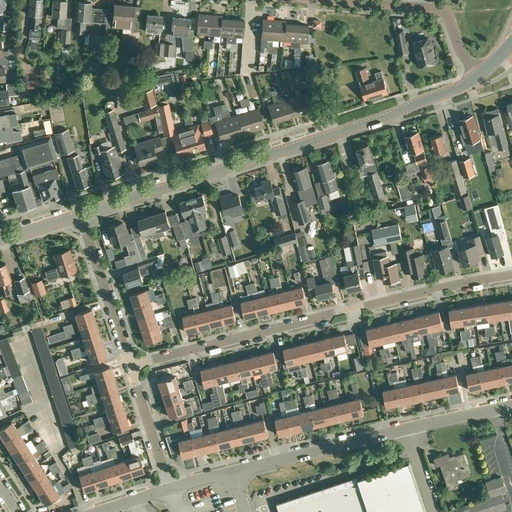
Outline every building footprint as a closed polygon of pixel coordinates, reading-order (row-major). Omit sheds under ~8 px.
[(0,0),(0,29),(9,30),(10,11),(5,10),(5,0),(0,0)] [(41,15),(42,0),(27,0),(27,14),(31,14),(29,28),(30,28),(30,30),(29,38),(39,39),(40,31),(34,30),(35,29),(41,29),(41,22),(39,22),(40,15),(41,15)] [(65,16),(66,0),(63,0),(52,0),(51,15),(53,15),(53,17),(57,18),(57,28),(64,28),(65,17),(65,16)] [(76,1),(75,17),(71,17),(70,31),(85,33),(86,20),(97,21),(98,9),(91,8),(91,2),(76,1)] [(122,28),(124,5),(114,4),(113,13),(107,13),(106,26),(122,28)] [(138,32),(139,17),(133,16),(134,6),(124,5),(122,28),(131,28),(131,31),(138,32)] [(197,34),(208,35),(210,15),(198,14),(197,34)] [(160,34),(161,27),(162,16),(147,15),(146,26),(145,32),(160,34)] [(222,16),(210,15),(208,35),(220,36),(222,18),(222,16)] [(182,50),(194,49),(192,38),(193,29),(189,29),(190,19),(173,17),(172,28),(171,35),(181,36),(182,50)] [(230,48),(233,19),(222,18),(220,36),(226,36),(225,48),(230,48)] [(244,20),(233,19),(230,48),(235,49),(236,37),(243,38),(244,20)] [(271,53),(272,46),(272,40),(274,20),(262,19),(261,39),(267,40),(266,45),(267,45),(267,53),(271,53)] [(284,41),(286,23),(286,21),(274,20),(272,40),(281,41),(284,41)] [(297,24),(286,23),(284,41),(290,41),(290,48),(295,48),(297,24)] [(299,49),(300,42),(307,43),(308,25),(297,24),(295,48),(299,49)] [(406,41),(404,29),(395,31),(400,55),(408,54),(408,52),(412,52),(409,40),(406,41)] [(69,43),(70,30),(62,30),(61,43),(62,43),(62,48),(68,49),(69,43)] [(12,33),(12,35),(13,41),(22,40),(21,33),(12,33)] [(93,52),(99,51),(103,51),(105,35),(88,33),(87,45),(93,46),(93,52)] [(432,49),(429,38),(413,43),(420,66),(436,62),(435,58),(438,57),(435,48),(432,49)] [(0,60),(9,59),(9,60),(15,59),(14,51),(8,51),(2,51),(1,41),(0,40),(0,60)] [(163,60),(164,43),(156,43),(154,54),(155,54),(154,59),(163,60)] [(172,56),(173,44),(164,43),(163,60),(171,61),(172,56)] [(324,60),(323,57),(321,57),(321,59),(321,58),(322,61),(320,61),(321,67),(319,67),(321,79),(320,80),(323,96),(331,94),(323,60),(324,60)] [(10,68),(9,60),(9,59),(0,60),(0,80),(5,80),(4,69),(10,68)] [(80,74),(87,72),(85,65),(79,67),(80,74)] [(369,82),(367,79),(369,78),(365,68),(355,71),(359,81),(365,100),(388,93),(381,71),(375,73),(377,80),(369,82)] [(172,72),(153,76),(155,85),(174,81),(172,72)] [(21,94),(41,93),(39,79),(20,81),(21,94)] [(0,103),(8,102),(7,96),(19,95),(18,83),(6,84),(6,89),(0,90),(0,103)] [(156,104),(153,91),(151,84),(144,86),(145,90),(139,92),(142,103),(143,102),(144,108),(156,104)] [(284,118),(276,95),(275,90),(270,92),(272,97),(274,103),(267,105),(273,122),(284,118)] [(301,95),(307,114),(317,110),(311,91),(304,94),(301,95)] [(137,96),(129,93),(127,100),(134,102),(137,96)] [(295,115),(289,98),(283,100),(281,94),(276,95),(284,118),(295,115)] [(301,95),(289,98),(295,115),(295,117),(307,114),(301,95)] [(241,107),(250,104),(247,98),(239,100),(241,107)] [(160,116),(163,131),(164,136),(175,134),(169,103),(157,105),(159,116),(160,116)] [(231,135),(223,112),(221,105),(221,104),(212,107),(215,115),(219,114),(221,120),(214,122),(220,139),(231,135)] [(160,116),(159,116),(157,107),(135,113),(123,117),(125,124),(139,119),(140,122),(155,117),(155,120),(158,132),(163,131),(160,116)] [(0,127),(19,124),(15,108),(3,111),(3,114),(0,114),(0,127)] [(248,112),(254,131),(265,127),(259,108),(248,112)] [(488,134),(494,133),(498,150),(508,147),(504,130),(498,108),(482,113),(488,134)] [(100,145),(93,148),(94,153),(97,152),(106,179),(123,173),(116,152),(126,149),(113,109),(103,112),(114,147),(102,151),(100,145)] [(242,132),(237,115),(230,117),(228,111),(223,112),(231,135),(242,132)] [(56,125),(54,112),(38,115),(39,120),(46,119),(48,127),(56,125)] [(243,134),(254,131),(248,112),(237,115),(242,132),(243,134)] [(463,125),(459,126),(465,144),(481,139),(479,132),(474,116),(472,117),(470,116),(468,116),(467,118),(461,120),(463,125)] [(204,135),(212,133),(209,121),(200,123),(204,135)] [(11,140),(21,138),(20,131),(20,130),(19,124),(0,127),(0,140),(4,139),(5,143),(11,141),(11,140)] [(192,152),(205,148),(198,125),(184,129),(185,132),(186,132),(192,152)] [(50,134),(53,133),(52,127),(33,131),(34,134),(35,138),(50,135),(50,134)] [(53,133),(54,135),(59,153),(60,154),(74,150),(67,129),(53,133)] [(178,156),(192,152),(186,132),(185,132),(172,136),(178,156)] [(423,154),(421,150),(424,149),(419,132),(406,136),(411,153),(415,152),(416,156),(415,156),(418,163),(414,164),(414,163),(406,165),(409,174),(416,171),(417,170),(420,169),(423,178),(426,178),(427,181),(434,179),(433,175),(432,176),(429,166),(427,161),(428,161),(426,153),(423,154)] [(449,154),(448,150),(443,134),(430,138),(435,154),(442,152),(443,156),(449,154)] [(33,170),(43,202),(44,202),(44,201),(51,199),(52,200),(59,198),(59,196),(60,196),(55,177),(59,176),(56,166),(55,166),(54,162),(58,161),(50,135),(35,138),(35,139),(19,143),(22,153),(21,154),(25,169),(26,172),(28,172),(33,170)] [(140,165),(156,160),(154,151),(162,149),(159,137),(134,145),(140,165)] [(368,145),(366,144),(362,145),(361,147),(360,147),(361,148),(356,150),(361,165),(365,164),(375,198),(384,195),(374,161),(369,144),(368,145)] [(495,168),(491,151),(485,153),(489,172),(495,170),(497,177),(505,175),(503,166),(495,168)] [(0,176),(7,174),(25,169),(21,154),(19,154),(0,159),(0,176)] [(86,166),(82,167),(78,154),(66,157),(76,189),(91,184),(86,166)] [(339,187),(335,176),(330,159),(316,164),(322,180),(324,188),(328,187),(329,190),(339,187)] [(456,195),(466,192),(461,173),(457,159),(447,163),(451,176),(456,195)] [(459,162),(464,177),(475,174),(470,159),(459,162)] [(301,200),(292,203),(299,224),(311,220),(306,206),(317,202),(314,195),(311,184),(306,167),(292,172),(298,188),(298,189),(301,188),(304,197),(302,197),(303,199),(301,200)] [(41,203),(43,202),(33,170),(28,172),(26,172),(25,169),(7,174),(18,210),(35,204),(35,206),(42,204),(41,203)] [(398,180),(396,180),(402,200),(413,197),(407,177),(403,179),(398,180)] [(256,188),(250,190),(253,201),(260,199),(272,195),(273,200),(271,200),(276,215),(286,212),(282,199),(279,188),(274,189),(271,181),(263,183),(264,185),(256,188)] [(342,193),(328,196),(329,203),(344,200),(342,193)] [(229,194),(220,197),(226,214),(231,213),(232,218),(244,214),(238,195),(230,198),(229,194)] [(326,194),(317,197),(320,209),(321,209),(323,215),(328,214),(326,207),(330,206),(326,194)] [(463,210),(472,208),(469,195),(459,197),(463,210)] [(203,196),(192,199),(201,229),(210,226),(205,210),(207,209),(203,196)] [(186,220),(180,222),(185,238),(193,236),(193,237),(203,234),(201,229),(192,199),(180,203),(185,217),(184,217),(186,220)] [(431,208),(430,208),(430,209),(433,218),(434,218),(443,215),(440,205),(431,208)] [(165,211),(152,215),(160,237),(165,235),(163,229),(170,227),(165,211)] [(145,215),(138,217),(138,219),(143,235),(151,233),(153,239),(160,237),(152,215),(146,217),(145,215)] [(443,215),(434,218),(436,222),(441,239),(451,236),(450,236),(446,219),(444,215),(443,215)] [(123,223),(109,227),(115,246),(126,243),(130,255),(124,256),(114,260),(117,267),(127,264),(136,261),(141,260),(134,239),(130,240),(128,234),(127,234),(123,223)] [(179,223),(173,225),(178,240),(179,240),(181,246),(187,244),(185,238),(184,238),(179,223)] [(399,224),(372,229),(375,245),(389,242),(396,240),(402,239),(399,224)] [(234,229),(226,232),(231,246),(239,243),(234,229)] [(493,256),(504,253),(497,229),(493,230),(494,235),(487,237),(493,256)] [(346,230),(342,236),(351,243),(355,237),(346,230)] [(297,242),(298,242),(295,233),(295,232),(274,238),(276,248),(281,247),(286,245),(297,242)] [(226,235),(217,238),(223,255),(231,252),(226,235)] [(140,236),(134,238),(141,257),(142,260),(148,258),(147,255),(140,236)] [(464,264),(479,260),(476,250),(483,248),(480,236),(470,239),(472,246),(460,249),(464,264)] [(305,244),(297,246),(301,262),(309,260),(309,258),(316,256),(314,249),(307,251),(305,244)] [(357,268),(356,264),(362,263),(358,244),(348,246),(344,247),(347,262),(349,274),(344,275),(349,292),(362,289),(360,279),(365,278),(363,267),(357,268)] [(443,248),(432,251),(436,266),(439,265),(441,271),(454,268),(448,248),(447,246),(443,248)] [(413,248),(400,251),(405,272),(411,271),(412,277),(426,274),(422,254),(415,256),(413,248)] [(56,268),(44,272),(47,280),(50,280),(54,278),(59,276),(76,271),(69,250),(52,255),(56,268)] [(400,280),(397,270),(402,269),(400,262),(396,263),(396,264),(389,265),(386,251),(373,254),(377,272),(383,270),(386,283),(400,280)] [(164,253),(145,259),(148,266),(155,263),(164,260),(164,253)] [(332,255),(325,257),(325,258),(326,263),(328,269),(335,267),(332,255)] [(203,260),(194,262),(195,265),(197,272),(205,269),(203,260)] [(5,263),(0,265),(0,289),(1,294),(9,291),(6,282),(11,280),(5,263)] [(236,264),(229,266),(232,278),(238,277),(239,276),(239,275),(236,266),(236,264)] [(138,268),(123,273),(128,287),(143,282),(141,275),(149,273),(147,266),(139,268),(138,268)] [(297,287),(290,289),(294,306),(307,303),(303,286),(302,286),(301,280),(298,272),(294,273),(296,282),(297,287)] [(314,276),(306,278),(310,295),(317,294),(319,299),(335,295),(331,281),(329,273),(323,274),(325,283),(317,285),(314,276)] [(24,277),(13,281),(18,294),(17,294),(20,304),(32,300),(29,291),(24,277)] [(275,277),(275,278),(277,286),(275,287),(277,292),(278,292),(282,309),(294,306),(290,289),(282,291),(281,285),(281,284),(279,277),(275,277)] [(42,279),(30,283),(35,297),(46,293),(42,279)] [(249,299),(242,301),(246,318),(258,315),(254,298),(253,293),(252,292),(250,284),(246,285),(249,299)] [(147,289),(131,295),(135,307),(151,301),(147,289)] [(220,291),(211,293),(213,302),(222,300),(220,291)] [(270,312),(282,309),(278,292),(277,292),(266,295),(270,312)] [(266,295),(254,298),(258,315),(270,312),(266,295)] [(68,298),(60,301),(62,309),(71,307),(76,305),(73,296),(68,298)] [(511,305),(511,300),(499,302),(502,319),(509,318),(511,332),(511,305)] [(151,301),(135,307),(139,319),(155,313),(151,301)] [(489,320),(502,319),(499,302),(487,303),(489,320)] [(232,303),(220,307),(224,324),(236,320),(232,303)] [(487,303),(474,305),(477,322),(489,320),(487,303)] [(474,305),(462,307),(465,324),(469,324),(477,322),(474,305)] [(220,307),(208,310),(212,327),(224,324),(220,307)] [(462,307),(450,309),(452,326),(464,324),(465,330),(460,331),(462,340),(460,340),(460,345),(461,348),(467,347),(466,339),(467,339),(466,330),(465,324),(462,307)] [(91,308),(75,314),(79,326),(95,320),(91,308)] [(200,312),(196,313),(200,330),(212,327),(208,310),(200,312)] [(440,311),(427,314),(432,331),(444,328),(440,311)] [(155,313),(139,319),(143,330),(159,325),(155,313)] [(170,313),(162,316),(163,319),(166,328),(168,327),(174,325),(171,316),(170,313)] [(195,313),(183,316),(187,333),(200,330),(196,313),(195,313)] [(427,314),(415,317),(420,334),(426,332),(428,338),(433,336),(432,331),(427,314)] [(415,317),(403,320),(411,351),(410,351),(412,359),(417,357),(415,350),(413,342),(420,340),(419,334),(420,334),(415,317)] [(95,320),(79,326),(82,338),(99,332),(95,320)] [(403,320),(391,323),(396,340),(401,338),(403,345),(404,344),(406,352),(410,351),(411,351),(403,320)] [(391,323),(380,326),(384,343),(396,340),(391,323)] [(159,325),(143,330),(147,343),(163,337),(159,325)] [(35,328),(31,330),(33,335),(43,332),(41,326),(35,328)] [(380,326),(367,329),(371,346),(384,343),(380,326)] [(470,330),(466,330),(467,339),(468,347),(474,346),(473,338),(471,338),(470,330)] [(43,332),(33,335),(35,340),(45,337),(43,332)] [(99,332),(82,338),(86,349),(102,344),(99,332)] [(345,333),(332,337),(336,353),(349,350),(348,345),(357,343),(354,332),(345,334),(345,333)] [(7,337),(0,340),(0,349),(1,352),(11,348),(7,337)] [(45,337),(35,340),(36,345),(47,342),(45,337)] [(332,337),(320,340),(324,357),(336,353),(332,337)] [(320,340),(308,343),(312,360),(324,357),(320,340)] [(47,342),(36,345),(38,350),(48,347),(47,342)] [(300,363),(312,360),(308,343),(296,346),(300,363)] [(102,344),(86,349),(88,354),(90,361),(93,361),(100,358),(106,356),(102,344)] [(285,354),(281,355),(284,368),(288,367),(289,372),(297,370),(299,378),(303,377),(304,377),(302,368),(301,368),(300,363),(296,346),(284,349),(285,354)] [(48,347),(38,350),(40,356),(50,352),(48,347)] [(11,348),(1,352),(2,353),(3,357),(13,353),(11,348)] [(511,380),(511,363),(509,364),(508,358),(506,358),(504,350),(500,351),(502,360),(501,360),(502,366),(503,365),(507,382),(511,380)] [(273,351),(261,354),(266,371),(265,371),(266,377),(267,377),(269,385),(273,384),(271,375),(270,370),(278,368),(276,359),(274,351),(273,351)] [(50,352),(40,356),(42,361),(52,357),(50,352)] [(13,353),(3,357),(5,362),(15,358),(13,353)] [(261,354),(249,357),(254,374),(265,371),(266,371),(261,354)] [(480,355),(476,356),(479,371),(483,387),(495,384),(491,368),(483,370),(482,364),(480,355)] [(52,357),(42,361),(43,366),(53,363),(52,357)] [(57,358),(55,362),(56,366),(64,363),(62,357),(57,358)] [(249,357),(237,360),(242,377),(254,374),(249,357)] [(15,358),(5,362),(7,368),(17,364),(15,358)] [(237,360),(225,363),(230,380),(242,377),(237,360)] [(53,363),(43,366),(45,371),(55,368),(53,363)] [(225,363),(213,366),(218,383),(222,382),(230,380),(225,363)] [(17,364),(7,368),(9,373),(20,369),(17,364)] [(88,373),(79,376),(80,381),(89,378),(95,376),(97,383),(113,378),(109,365),(93,371),(94,371),(88,373)] [(502,366),(491,368),(495,384),(507,382),(503,365),(502,366)] [(164,379),(159,381),(163,393),(179,388),(184,386),(183,382),(178,384),(175,377),(177,376),(174,366),(161,370),(164,379)] [(213,366),(201,369),(201,371),(205,385),(205,386),(213,384),(214,390),(215,392),(216,399),(212,400),(214,407),(223,405),(221,397),(219,389),(218,383),(213,366)] [(55,368),(45,371),(47,376),(57,373),(55,368)] [(20,369),(9,373),(12,378),(22,374),(20,369)] [(474,372),(467,373),(470,390),(483,387),(479,371),(474,372)] [(57,373),(47,376),(48,381),(58,378),(57,373)] [(448,375),(444,376),(448,393),(460,390),(456,373),(448,375)] [(22,374),(12,378),(14,384),(24,379),(22,374)] [(437,378),(432,379),(436,396),(448,393),(444,376),(437,378)] [(58,378),(48,381),(50,387),(60,383),(58,378)] [(113,378),(97,383),(101,395),(117,390),(113,378)] [(24,379),(14,384),(15,386),(15,387),(16,389),(26,385),(24,379)] [(424,381),(420,382),(424,399),(436,396),(432,379),(424,381)] [(415,383),(408,384),(412,401),(424,399),(420,382),(415,383)] [(60,383),(50,387),(52,392),(62,388),(60,383)] [(400,386),(396,387),(400,404),(412,401),(408,384),(407,385),(400,386)] [(26,385),(16,389),(18,393),(18,394),(28,390),(26,385)] [(0,386),(0,400),(14,394),(12,390),(5,393),(2,386),(0,386)] [(390,388),(383,390),(387,407),(400,404),(396,387),(390,388)] [(62,388),(52,392),(53,397),(63,394),(62,388)] [(179,388),(163,393),(166,405),(183,399),(179,388)] [(28,390),(18,394),(20,399),(30,395),(28,390)] [(95,397),(87,400),(88,405),(103,400),(105,407),(121,402),(117,390),(101,395),(95,397)] [(14,394),(0,400),(0,413),(4,412),(2,404),(16,399),(14,394)] [(63,394),(53,397),(55,402),(65,399),(63,394)] [(30,395),(20,399),(22,405),(32,401),(30,395)] [(310,404),(308,395),(303,396),(307,411),(299,413),(304,429),(316,426),(311,410),(310,404)] [(360,397),(348,400),(352,417),(365,414),(360,397)] [(65,399),(55,402),(57,407),(67,404),(65,399)] [(183,399),(166,405),(170,417),(178,414),(180,418),(194,413),(191,404),(185,406),(183,399)] [(348,400),(336,403),(340,420),(352,417),(348,400)] [(121,402),(105,407),(107,414),(109,419),(125,414),(121,402)] [(336,403),(324,406),(328,423),(340,420),(336,403)] [(67,404),(57,407),(58,412),(69,409),(67,404)] [(324,406),(311,410),(316,426),(328,423),(324,406)] [(69,409),(58,412),(60,418),(70,414),(69,409)] [(299,413),(287,416),(292,432),(304,429),(299,413)] [(70,414),(60,418),(62,423),(72,419),(70,414)] [(125,414),(109,419),(110,424),(113,431),(115,430),(117,429),(125,427),(126,426),(129,426),(125,414)] [(279,435),(292,432),(287,416),(275,419),(279,435)] [(72,419),(62,423),(64,428),(74,425),(72,419)] [(264,419),(252,423),(256,439),(268,436),(264,419)] [(28,420),(21,425),(23,429),(31,424),(28,420)] [(94,424),(89,426),(90,430),(96,428),(104,425),(103,421),(94,423),(94,424)] [(11,422),(0,428),(0,435),(4,442),(18,432),(16,428),(11,422)] [(252,423),(240,426),(244,442),(256,439),(252,423)] [(31,424),(23,429),(26,433),(34,428),(31,424)] [(74,425),(64,428),(65,433),(75,430),(74,425)] [(240,426),(228,429),(232,445),(244,442),(240,426)] [(220,430),(216,432),(220,448),(232,445),(228,429),(220,430)] [(75,430),(65,433),(67,438),(77,435),(75,430)] [(10,452),(25,442),(18,432),(4,442),(10,452)] [(99,432),(87,436),(89,444),(101,440),(99,432)] [(215,432),(204,435),(208,451),(220,448),(216,432),(215,432)] [(131,433),(118,437),(118,438),(121,446),(128,444),(134,442),(131,433)] [(77,435),(67,438),(69,443),(79,440),(77,435)] [(204,435),(192,438),(196,454),(208,451),(204,435)] [(171,441),(168,442),(168,443),(171,453),(181,450),(183,457),(196,454),(192,438),(191,438),(187,439),(180,441),(179,439),(171,441)] [(25,442),(11,452),(17,462),(32,453),(37,450),(34,446),(30,439),(25,442)] [(79,440),(69,443),(70,449),(71,448),(79,446),(80,445),(79,440)] [(117,440),(105,444),(106,449),(118,445),(117,440)] [(42,441),(34,446),(37,450),(44,445),(42,441)] [(132,457),(126,459),(132,475),(144,471),(138,455),(134,442),(128,444),(132,457)] [(44,445),(37,450),(39,454),(47,449),(44,445)] [(114,447),(110,449),(112,458),(114,463),(120,479),(132,475),(126,459),(119,462),(117,456),(114,447)] [(32,453),(17,462),(24,473),(39,463),(35,457),(39,454),(37,450),(32,453)] [(48,451),(43,455),(45,459),(51,455),(48,451)] [(470,475),(463,454),(450,458),(449,454),(434,458),(437,466),(441,464),(449,490),(460,486),(458,479),(470,475)] [(55,462),(48,467),(50,471),(58,466),(55,462)] [(424,511),(423,505),(409,462),(358,479),(358,477),(277,504),(279,511),(424,511)] [(39,463),(24,473),(31,483),(45,474),(39,463)] [(114,463),(103,467),(108,483),(120,479),(114,463)] [(58,466),(50,471),(53,475),(61,470),(58,466)] [(95,470),(91,471),(96,487),(108,483),(103,467),(95,470)] [(91,471),(79,475),(84,491),(96,487),(91,471)] [(45,474),(31,483),(38,494),(52,484),(45,474)] [(496,511),(506,509),(501,494),(506,492),(501,477),(486,482),(491,497),(455,509),(456,511),(496,511)] [(69,483),(61,487),(64,492),(72,487),(69,483)] [(52,484),(38,494),(45,504),(59,495),(52,484)]
